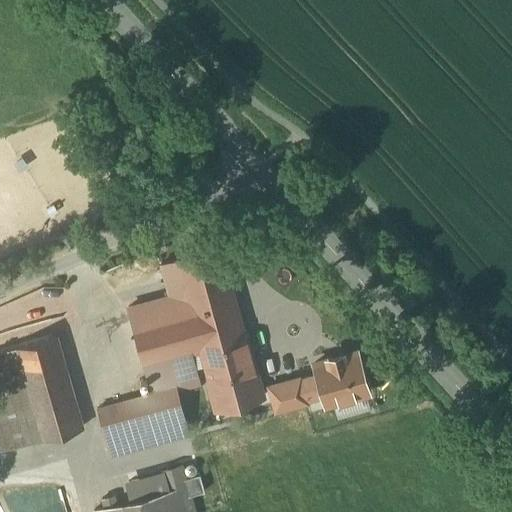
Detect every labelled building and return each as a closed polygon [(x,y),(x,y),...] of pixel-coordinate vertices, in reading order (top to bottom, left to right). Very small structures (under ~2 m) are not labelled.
[(268,384),(228,241),(156,261),(166,297),(129,307),(153,392),(178,386),(179,391),(197,385),(190,354),(198,352),(216,416),(273,400),(268,384)] [(82,427),(56,335),(0,350),(0,442),(2,450),(82,427)] [(318,376),(306,380),(311,398),(322,395),(325,403),(364,392),(353,354),(314,365),(318,376)] [(306,380),(304,374),(268,384),(273,400),(277,416),(313,406),(311,398),(306,380)] [(108,454),(189,435),(179,391),(178,386),(153,392),(97,406),(108,454)] [(75,511),(78,511),(66,463),(19,474),(28,511),(75,511)] [(134,477),(140,499),(190,485),(192,493),(203,491),(200,473),(186,477),(181,464),(134,477)] [(140,499),(95,511),(196,511),(192,493),(190,485),(140,499)]
